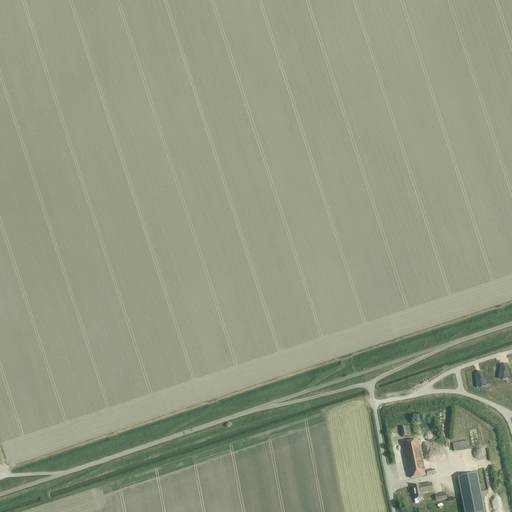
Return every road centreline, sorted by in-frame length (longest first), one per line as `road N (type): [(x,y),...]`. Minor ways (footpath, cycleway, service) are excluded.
road 1 (unclassified): [(251,410),(451,343)]
road 2 (unclassified): [(63,473),(251,410)]
road 3 (unclassified): [(394,511),(370,384)]
road 4 (unclassified): [(251,410),(370,384)]
